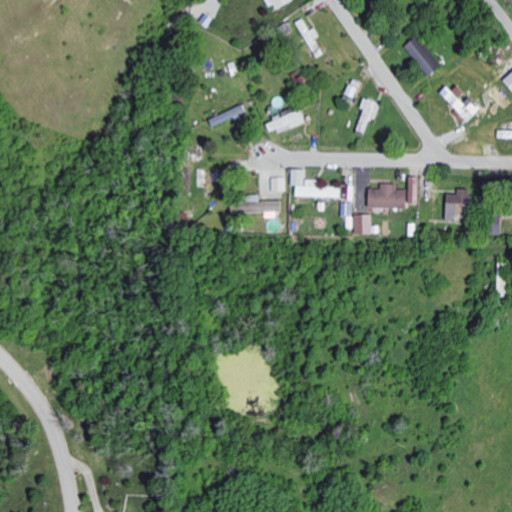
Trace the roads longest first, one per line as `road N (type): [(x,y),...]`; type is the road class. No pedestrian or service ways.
road 1 (residential): [(511,161),(263,159)]
road 2 (residential): [(442,161),(334,0)]
road 3 (residential): [(0,358),(47,415),(74,511)]
